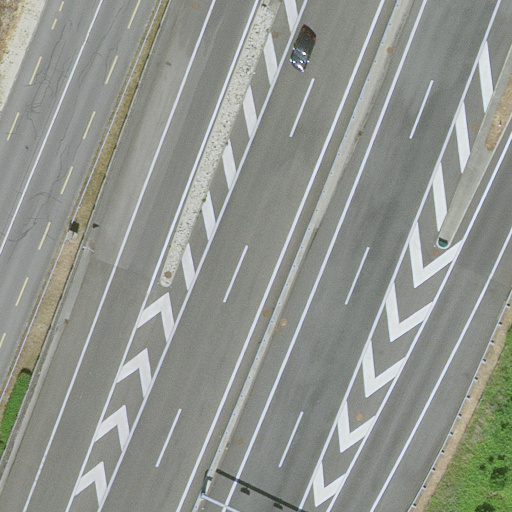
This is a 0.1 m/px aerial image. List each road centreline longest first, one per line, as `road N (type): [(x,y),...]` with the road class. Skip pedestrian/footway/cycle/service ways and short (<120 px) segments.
road 1 (motorway): [(341,0),(135,511)]
road 2 (motorway): [(262,511),(465,0)]
road 3 (motorway): [(233,0),(48,511)]
road 4 (motorway): [(344,511),(511,182)]
road 5 (primary): [(0,252),(101,0)]
